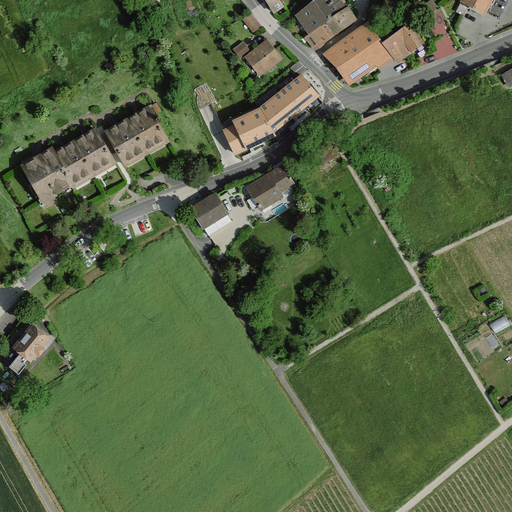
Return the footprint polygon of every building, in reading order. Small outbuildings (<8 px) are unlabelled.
[(268,0),(277,12),(286,7),(281,0),(268,0)] [(305,38),(315,51),(358,21),(349,8),(347,9),(340,0),(314,0),(294,17),(308,36),(305,38)] [(496,0),(464,0),(462,5),(488,18),(496,0)] [(250,15),(243,21),(253,33),(260,28),(250,15)] [(368,23),(327,54),(353,83),(379,64),(381,68),(397,58),(400,61),(426,43),(412,24),(386,44),(368,23)] [(437,33),(450,32),(449,23),(436,24),(437,33)] [(235,47),(242,57),(252,50),(246,40),(235,47)] [(266,41),(245,57),(259,75),(280,59),(266,41)] [(235,124),(225,129),(235,153),(274,134),(273,131),(319,94),(302,74),(261,107),(233,120),(235,124)] [(171,142),(151,107),(107,132),(127,167),(171,142)] [(117,164),(97,130),(57,154),(54,149),(23,167),(44,203),(74,186),(75,189),(117,164)] [(283,167),(250,188),(263,210),(284,197),(282,193),(294,185),(283,167)] [(218,195),(195,210),(206,228),(230,214),(218,195)] [(24,353),(13,367),(22,374),(29,365),(26,363),(30,358),(33,361),(40,353),(42,355),(47,350),(44,348),(52,338),(36,325),(18,348),(24,353)]
